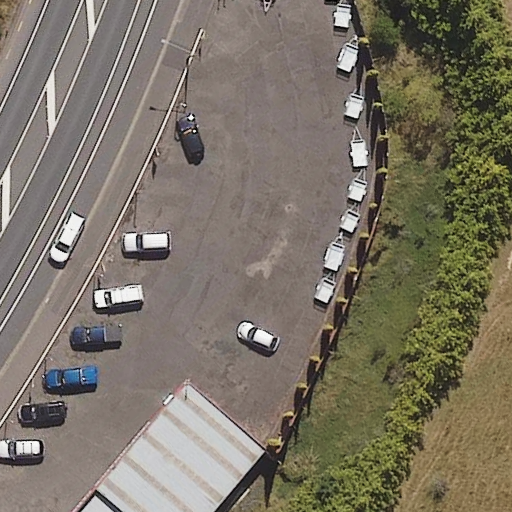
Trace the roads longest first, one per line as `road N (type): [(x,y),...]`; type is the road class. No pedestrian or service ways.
road 1 (secondary): [(125,0),(0,262)]
road 2 (secondary): [(0,160),(68,0)]
